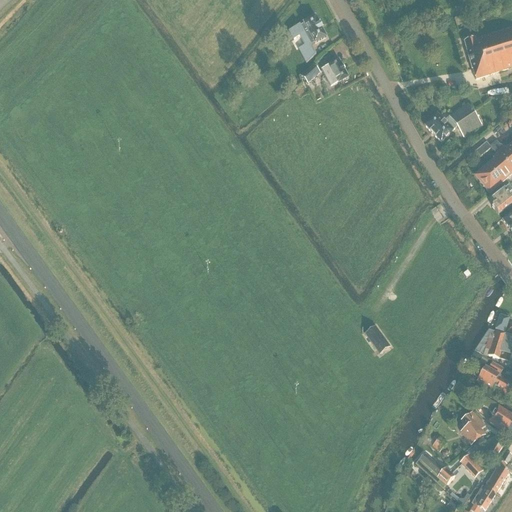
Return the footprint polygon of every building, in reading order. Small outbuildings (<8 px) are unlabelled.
[(315,45),(326,38),(315,17),(303,24),(304,25),(300,27),(300,26),(289,32),(293,41),(299,38),(304,47),(298,50),(306,64),(316,55),(311,46),(314,44),(315,45)] [(472,71),(475,81),(511,68),(511,28),(475,40),(475,39),(464,43),(472,71)] [(337,84),(338,85),(348,79),(338,61),(328,67),(321,71),(330,88),(337,84)] [(308,85),(320,74),(313,66),(301,77),(308,85)] [(424,127),(441,144),(453,132),(456,128),(463,138),(481,126),(467,106),(449,118),(444,122),(436,114),(424,127)] [(496,142),(489,148),(497,157),(511,174),(511,145),(508,149),(499,146),(496,142)] [(486,144),(475,153),(480,158),(491,150),(489,148),(486,144)] [(479,183),(489,195),(511,175),(511,174),(497,157),(493,160),(494,161),(476,177),(480,182),(479,183)] [(511,191),(511,190),(508,186),(503,190),(490,201),(494,206),(492,208),(498,216),(511,204),(511,201),(507,196),(511,191)] [(511,213),(502,221),(511,233),(511,213)] [(511,325),(508,324),(508,325),(507,325),(509,320),(500,317),(495,331),(505,334),(511,336),(511,325)] [(389,348),(375,328),(364,336),(379,355),(389,348)] [(488,357),(511,364),(511,362),(511,337),(510,337),(496,332),(493,342),(488,340),(485,350),(490,352),(488,357)] [(474,353),(470,360),(478,364),(483,357),(474,352),(474,353)] [(491,391),(493,388),(509,398),(511,392),(511,386),(498,378),(503,370),(492,364),(488,371),(485,369),(477,383),(491,391)] [(488,423),(510,437),(511,434),(511,416),(486,400),(481,407),(490,412),(489,414),(493,416),(488,423)] [(461,422),(472,437),(485,428),(472,414),(469,416),(461,422)] [(437,441),(432,447),(439,454),(445,447),(437,441)] [(489,453),(496,458),(504,446),(497,441),(496,442),(495,441),(492,443),(487,450),(490,451),(489,453)] [(501,463),(507,466),(511,457),(506,454),(501,463)] [(415,466),(443,492),(454,479),(445,470),(443,472),(425,455),(415,466)] [(482,473),(468,457),(460,464),(475,480),(482,473)] [(508,475),(498,468),(490,480),(501,487),(508,475)] [(484,489),(482,488),(495,496),(501,487),(490,480),(484,489)] [(495,496),(482,488),(477,496),(490,505),(495,496)] [(479,511),(480,511),(481,511),(485,511),(490,505),(477,496),(471,505),(474,506),(470,511),(479,511)]
